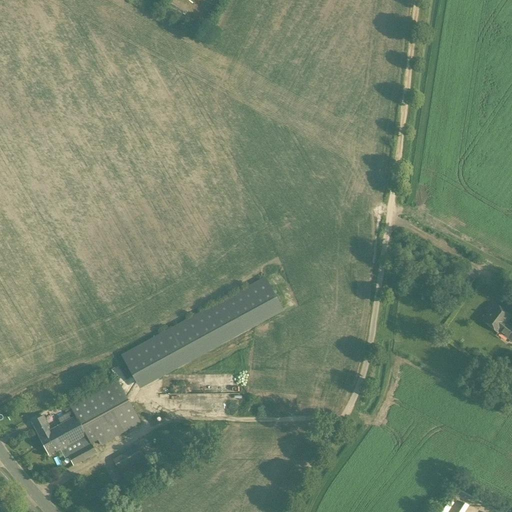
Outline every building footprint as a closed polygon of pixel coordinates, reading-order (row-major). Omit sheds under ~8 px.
[(460,279),(469,287),(478,276),(469,269),(460,279)] [(265,279),(122,356),(136,382),(279,304),(265,279)] [(511,325),(507,322),(511,317),(495,305),(482,322),(498,334),(498,333),(511,343),(511,325)] [(506,381),(511,372),(511,358),(510,357),(498,376),(506,381)] [(61,424),(51,429),(39,436),(49,456),(60,450),(65,459),(68,457),(74,466),(97,454),(92,445),(97,442),(100,446),(111,440),(141,424),(116,379),(68,405),(71,411),(58,419),(61,424)] [(39,436),(51,429),(44,417),(32,423),(39,436)] [(145,459),(138,446),(112,460),(120,473),(145,459)] [(156,477),(152,470),(146,459),(121,474),(132,493),(137,491),(136,488),(156,477)]
